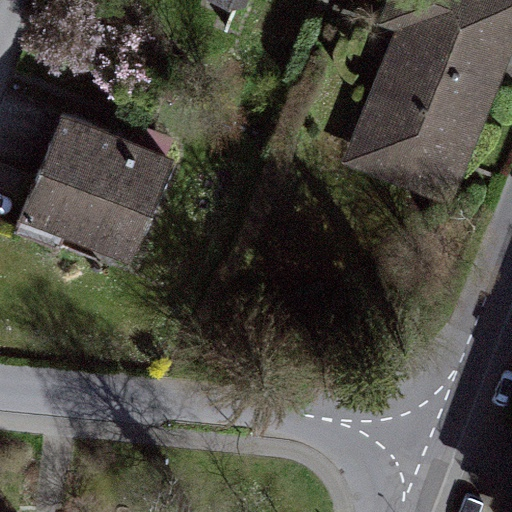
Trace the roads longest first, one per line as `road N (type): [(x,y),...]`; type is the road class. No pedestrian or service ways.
road 1 (residential): [(439,434),(0,394)]
road 2 (residential): [(439,434),(511,247)]
